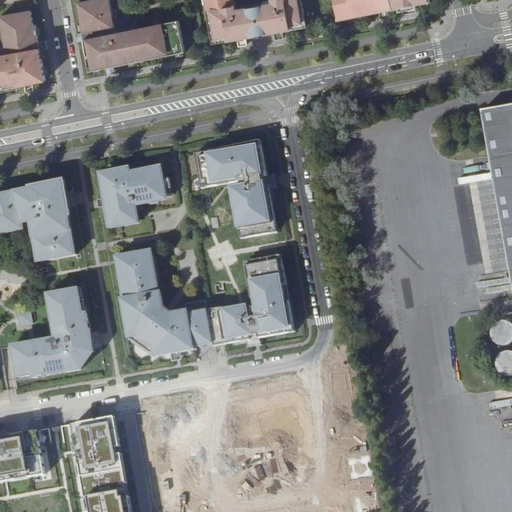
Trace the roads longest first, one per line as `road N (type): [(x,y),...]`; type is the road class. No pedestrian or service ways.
road 1 (residential): [(281,90),(326,334),(320,349),(300,361),(0,415)]
road 2 (secondary): [(466,38),(74,119)]
road 3 (secondary): [(0,148),(281,90)]
road 4 (secondary): [(281,90),(469,52)]
road 5 (residential): [(53,0),(74,119)]
road 6 (unknown): [(120,393),(142,511)]
